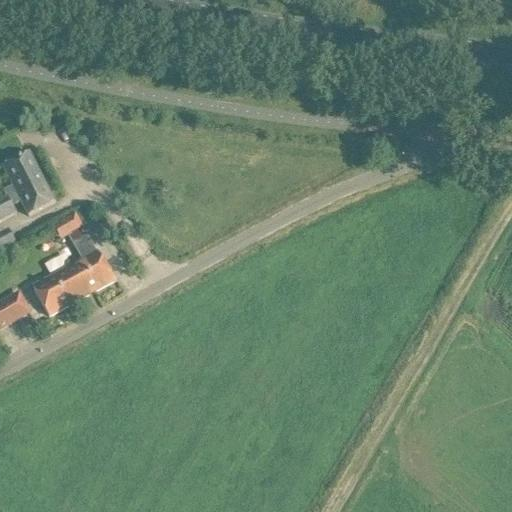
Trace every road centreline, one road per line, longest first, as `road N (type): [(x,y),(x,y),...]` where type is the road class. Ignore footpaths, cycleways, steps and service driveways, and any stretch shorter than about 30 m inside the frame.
road 1 (unclassified): [(0,371),(322,199),(410,162),(426,134),(511,140)]
road 2 (secondary): [(511,57),(293,34),(115,0)]
road 3 (track): [(327,511),(511,207)]
